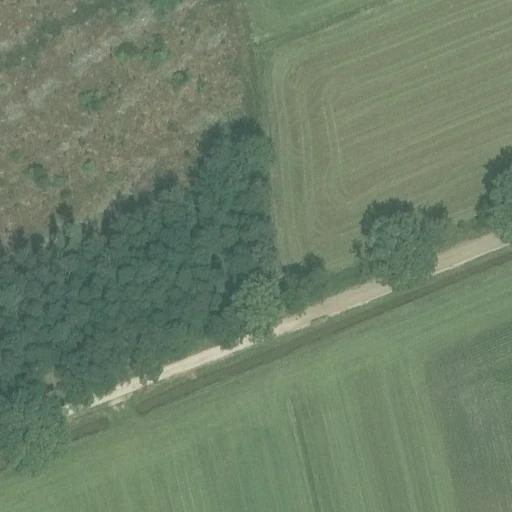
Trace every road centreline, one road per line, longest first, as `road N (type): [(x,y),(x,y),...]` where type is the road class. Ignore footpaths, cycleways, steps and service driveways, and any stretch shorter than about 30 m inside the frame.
road 1 (track): [(286,325),(0,437)]
road 2 (track): [(511,234),(286,325)]
